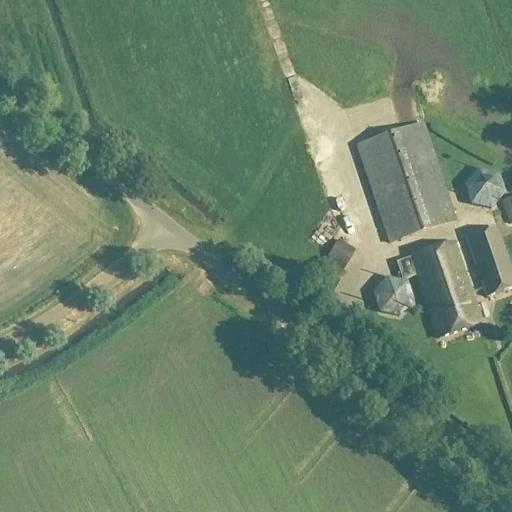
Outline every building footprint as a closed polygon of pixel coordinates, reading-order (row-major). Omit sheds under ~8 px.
[(422,126),(355,149),(389,246),(455,223),(422,126)] [(463,188),(471,209),(490,211),(504,195),(495,175),(476,172),(463,188)] [(511,200),(501,203),(508,227),(511,226),(511,200)] [(511,282),(495,232),(466,241),(486,301),(511,292),(511,282)] [(337,243),(326,261),(344,271),(355,252),(337,243)] [(393,265),(398,283),(416,278),(435,340),(479,327),(455,246),(393,265)] [(312,282),(332,295),(346,275),(325,261),(312,282)] [(406,285),(398,283),(387,280),(371,295),(377,315),(398,319),(413,304),(406,285)]
